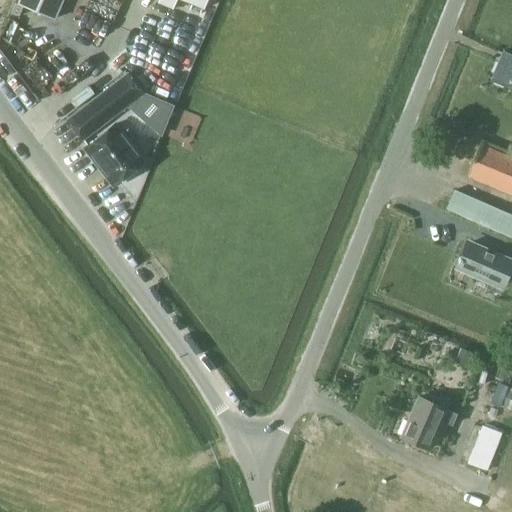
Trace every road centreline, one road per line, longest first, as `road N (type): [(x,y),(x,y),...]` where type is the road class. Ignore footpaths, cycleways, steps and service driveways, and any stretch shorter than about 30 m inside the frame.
road 1 (unclassified): [(249,453),(275,430),(454,0)]
road 2 (unclassified): [(249,453),(0,112)]
